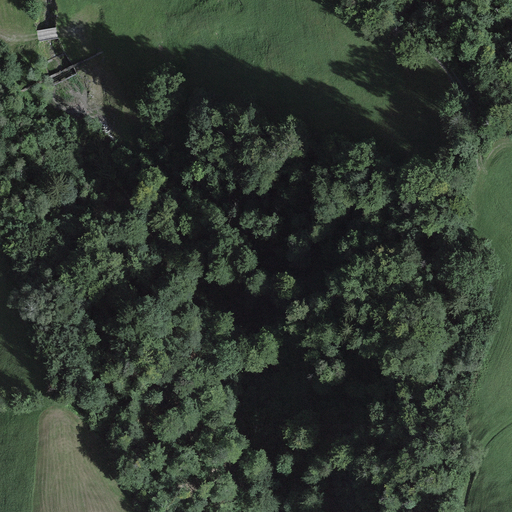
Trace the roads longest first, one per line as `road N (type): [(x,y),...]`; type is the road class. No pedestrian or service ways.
road 1 (trunk): [(511,241),(0,309)]
road 2 (track): [(511,12),(398,13),(393,26),(473,105),(470,164),(491,142),(511,146)]
